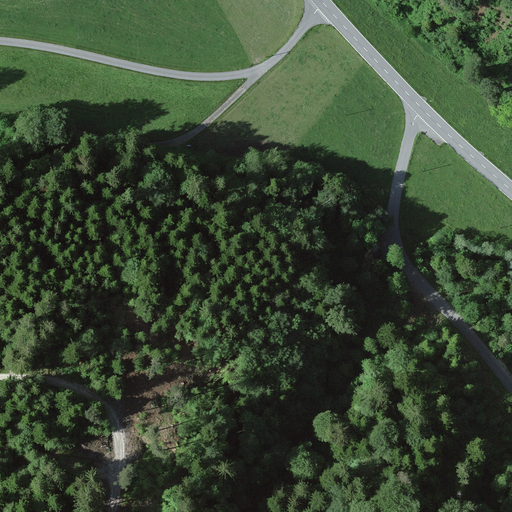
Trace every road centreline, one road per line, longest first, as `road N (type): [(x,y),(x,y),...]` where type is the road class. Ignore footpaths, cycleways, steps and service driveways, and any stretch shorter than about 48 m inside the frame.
road 1 (track): [(0,41),(160,72),(225,76),(262,68),(321,1)]
road 2 (unclassified): [(511,385),(400,256),(393,207),(422,109)]
road 3 (track): [(262,68),(175,142),(117,142),(0,113)]
road 4 (track): [(0,377),(85,387),(106,408),(121,453),(115,511)]
road 5 (secondary): [(422,109),(320,0)]
road 6 (secondary): [(511,190),(422,109)]
